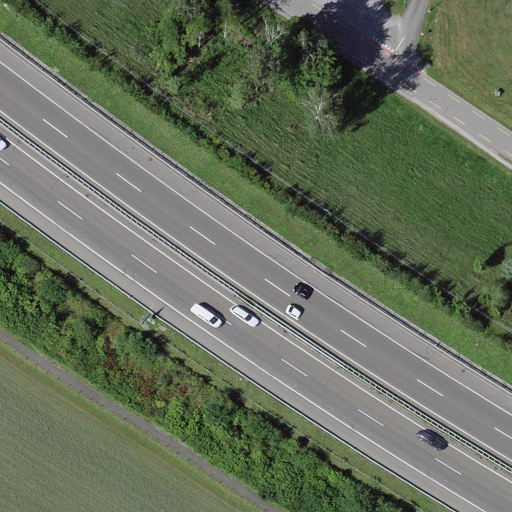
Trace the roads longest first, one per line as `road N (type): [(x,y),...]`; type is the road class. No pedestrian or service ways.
road 1 (motorway): [(511,437),(218,247),(0,85)]
road 2 (motorway): [(0,159),(290,367),(511,505)]
road 3 (unclassified): [(287,0),(511,149)]
